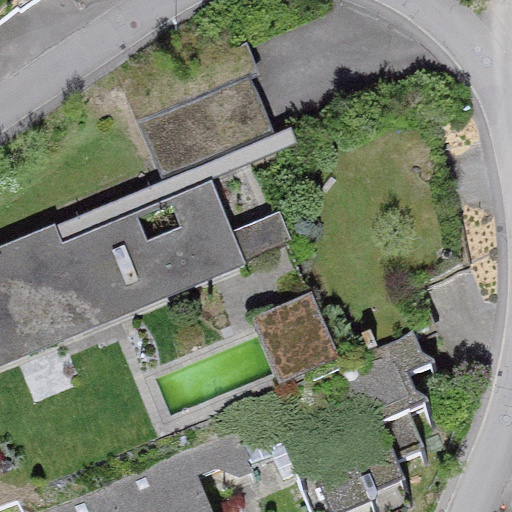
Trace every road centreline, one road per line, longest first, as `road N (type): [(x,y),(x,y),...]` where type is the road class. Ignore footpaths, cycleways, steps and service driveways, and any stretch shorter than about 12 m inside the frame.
road 1 (residential): [(166,0),(0,110)]
road 2 (residential): [(511,122),(473,43),(423,0)]
